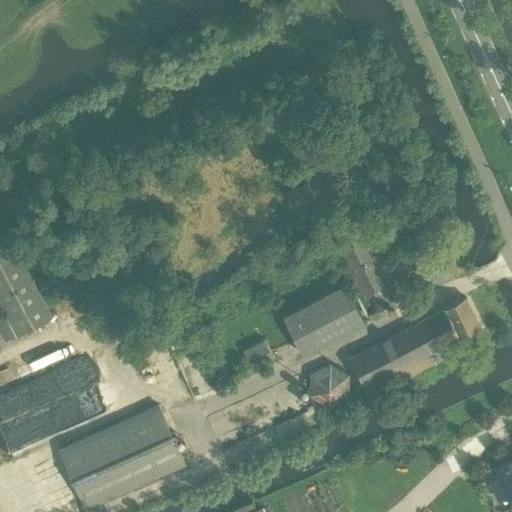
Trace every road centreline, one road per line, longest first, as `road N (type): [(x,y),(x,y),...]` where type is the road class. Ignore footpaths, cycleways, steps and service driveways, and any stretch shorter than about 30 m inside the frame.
road 1 (unclassified): [(406,0),(511,230)]
road 2 (secondary): [(511,117),(459,0)]
